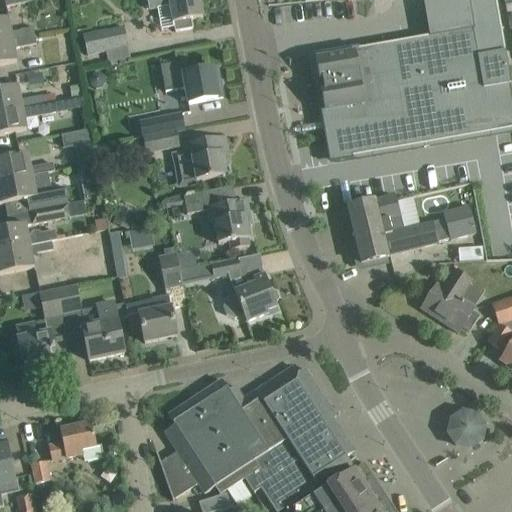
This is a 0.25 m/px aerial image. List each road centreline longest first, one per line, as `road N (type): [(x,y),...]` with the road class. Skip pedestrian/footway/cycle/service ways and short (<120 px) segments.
road 1 (tertiary): [(343,338),(277,163),(244,0)]
road 2 (unclassified): [(127,387),(343,338)]
road 3 (tertiary): [(445,511),(350,353)]
road 4 (residential): [(511,410),(416,347),(392,343),(350,353)]
road 5 (unclassified): [(0,412),(127,387)]
road 6 (residential): [(143,511),(127,387)]
